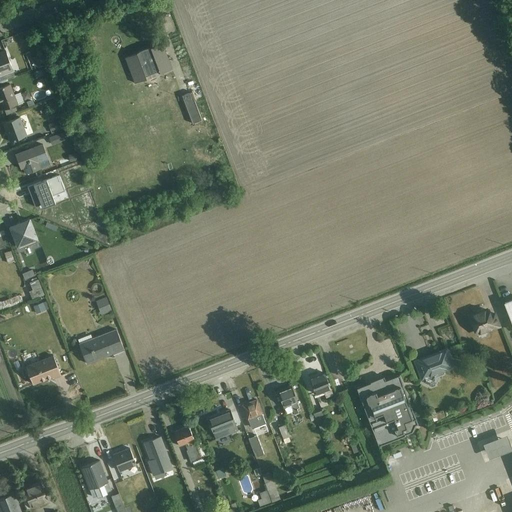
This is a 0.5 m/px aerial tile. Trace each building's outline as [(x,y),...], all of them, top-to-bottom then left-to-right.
[(145,35),(135,39),(137,45),(147,42),(145,35)] [(162,42),(124,56),(133,82),(171,67),(162,42)] [(0,77),(14,71),(6,51),(0,53),(0,77)] [(30,57),(31,68),(39,68),(39,57),(30,57)] [(0,105),(3,113),(19,106),(10,85),(0,88),(0,105)] [(193,123),(202,119),(190,90),(180,95),(193,123)] [(110,106),(102,110),(108,125),(116,122),(110,106)] [(128,121),(147,189),(186,178),(166,110),(128,121)] [(11,146),(29,140),(20,118),(3,125),(11,146)] [(48,122),(51,134),(49,134),(51,143),(66,140),(61,119),(48,122)] [(49,159),(44,145),(16,155),(24,176),(51,166),(49,159)] [(27,185),(34,206),(41,204),(42,206),(54,202),(52,194),(64,190),(59,174),(27,185)] [(84,228),(99,222),(88,199),(74,205),(84,228)] [(19,248),(39,240),(30,219),(11,227),(19,248)] [(24,279),(34,275),(32,268),(22,271),(24,279)] [(33,293),(41,289),(37,279),(29,282),(33,293)] [(0,308),(19,302),(16,295),(0,301),(0,308)] [(106,296),(95,299),(99,314),(111,311),(106,296)] [(41,301),(32,306),(36,314),(45,310),(41,301)] [(478,334),(497,327),(488,306),(469,313),(478,334)] [(87,364),(124,351),(116,328),(79,342),(87,364)] [(422,379),(455,366),(447,346),(414,359),(422,379)] [(33,386),(61,376),(53,354),(26,363),(33,386)] [(315,393),(331,387),(325,369),(309,375),(315,393)] [(357,386),(380,444),(422,428),(401,374),(387,379),(385,375),(357,386)] [(286,407),(299,402),(292,384),(279,389),(286,407)] [(252,427),(266,422),(257,398),(243,403),(252,427)] [(217,437),(239,428),(231,408),(209,417),(217,437)] [(313,410),(317,423),(326,421),(323,408),(313,410)] [(287,422),(280,423),(281,441),(289,440),(287,422)] [(191,459),(201,456),(190,423),(175,428),(181,445),(185,443),(191,459)] [(488,455),(511,447),(506,431),(482,440),(488,455)] [(256,433),(247,436),(253,455),(263,452),(256,433)] [(154,473),(174,466),(162,434),(142,442),(154,473)] [(121,470),(137,464),(130,445),(114,452),(121,470)] [(90,488),(109,481),(100,458),(81,466),(90,488)] [(223,466),(215,470),(218,477),(226,474),(223,466)] [(261,474),(266,489),(259,491),(261,497),(257,498),(260,505),(279,498),(269,471),(261,474)] [(34,509),(50,503),(41,480),(25,486),(34,509)] [(126,511),(119,491),(111,494),(117,511),(126,511)] [(0,507),(2,511),(21,511),(13,492),(0,497),(0,507)]
